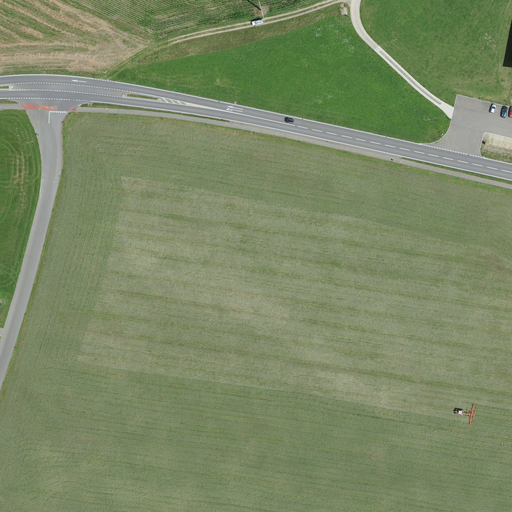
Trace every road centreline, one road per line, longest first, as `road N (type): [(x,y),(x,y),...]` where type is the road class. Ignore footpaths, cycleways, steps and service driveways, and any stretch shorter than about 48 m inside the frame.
road 1 (primary): [(48,86),(229,111),(511,172)]
road 2 (unclassified): [(48,86),(47,196),(0,366)]
road 3 (track): [(335,0),(171,41),(111,74),(100,90)]
road 4 (track): [(463,114),(428,95),(362,35),(352,0)]
